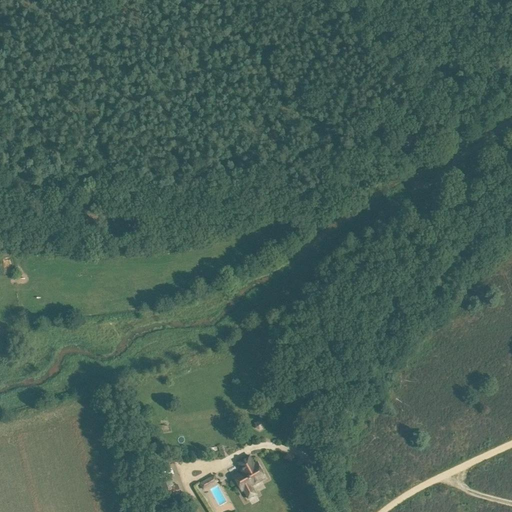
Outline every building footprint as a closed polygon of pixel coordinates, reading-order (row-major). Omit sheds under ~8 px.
[(259,430),(263,427),(263,423),(259,420),(255,423),(255,427),(259,430)] [(154,439),(155,446),(164,445),(163,438),(154,439)] [(243,490),(248,498),(256,494),(252,486),(266,478),(257,462),(255,464),(250,454),(236,462),(240,470),(233,474),(242,491),(243,490)] [(174,473),(170,463),(165,465),(164,462),(156,465),(161,478),(174,473)] [(178,484),(155,492),(159,502),(181,494),(178,484)]
